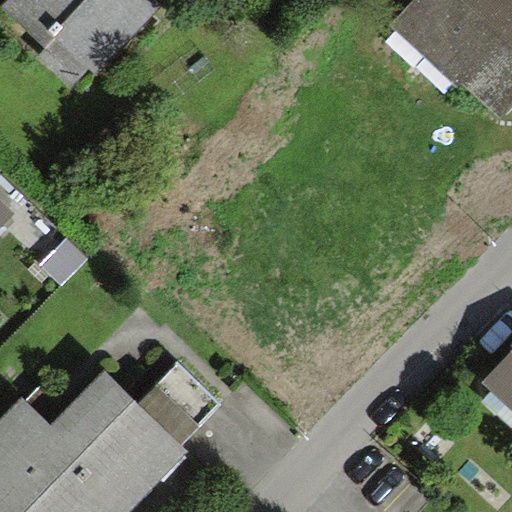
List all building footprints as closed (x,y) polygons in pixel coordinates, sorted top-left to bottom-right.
[(6,0),(0,7),(44,48),(35,57),(70,88),(88,69),(96,77),(166,0),(6,0)] [(511,0),(413,0),(392,24),(500,121),(511,107),(511,0)] [(385,60),(317,126),(365,175),(328,211),(389,273),(448,216),(493,171),(385,60)] [(394,291),(281,181),(214,250),(261,296),(223,335),(288,398),(394,291)] [(0,198),(0,226),(14,212),(0,198)] [(68,236),(41,264),(64,286),(91,258),(68,236)] [(511,352),(482,384),(491,392),(511,411),(511,352)] [(177,363),(138,404),(182,446),(222,405),(177,363)] [(138,404),(104,371),(61,415),(51,425),(22,397),(0,419),(0,511),(128,511),(187,451),(182,446),(138,404)] [(511,411),(491,392),(482,401),(511,428),(511,411)]
